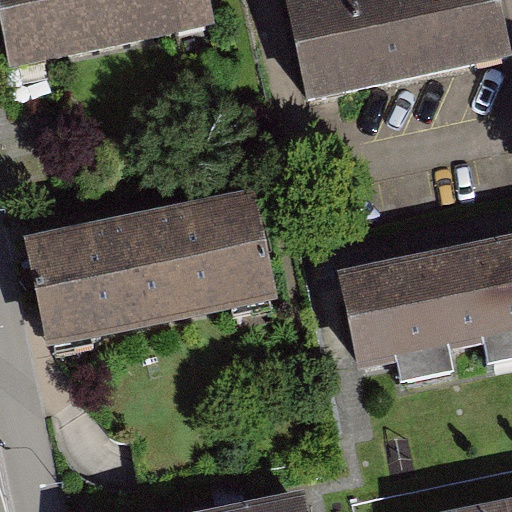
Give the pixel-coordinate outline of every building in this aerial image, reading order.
[(208,0),(0,0),(0,20),(9,68),(214,28),(208,0)] [(497,0),(296,0),(288,2),(307,98),(509,56),(497,0)] [(254,194),(20,239),(41,343),(275,298),(254,194)] [(511,247),(338,283),(356,371),(511,338),(511,247)] [(497,387),(511,383),(511,361),(492,366),(497,387)] [(304,511),(301,498),(229,511),(304,511)]
